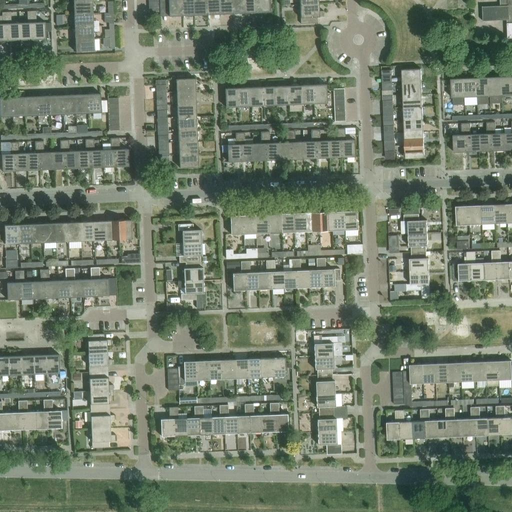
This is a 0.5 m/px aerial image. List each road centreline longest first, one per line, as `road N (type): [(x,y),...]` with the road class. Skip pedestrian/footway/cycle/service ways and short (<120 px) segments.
road 1 (residential): [(372,478),(369,186)]
road 2 (residential): [(144,474),(142,360),(154,340),(144,195)]
road 3 (residential): [(372,478),(144,474)]
road 4 (residential): [(144,195),(369,186)]
road 5 (residential): [(144,195),(128,0)]
road 6 (residential): [(369,186),(353,0)]
road 7 (residential): [(0,201),(144,195)]
road 8 (residential): [(144,474),(0,471)]
road 9 (residential): [(369,186),(511,180)]
road 10 (residential): [(511,480),(372,478)]
